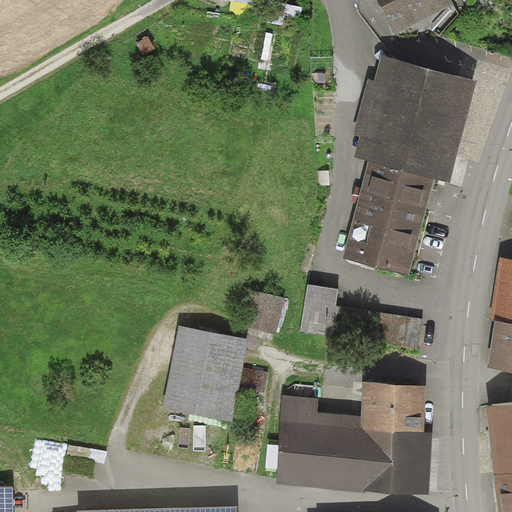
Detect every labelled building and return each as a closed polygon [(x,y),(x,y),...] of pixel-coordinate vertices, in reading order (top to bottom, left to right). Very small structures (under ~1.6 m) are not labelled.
[(375,0),(395,37),(455,6),(452,0),(375,0)] [(358,162),(368,164),(435,181),(448,186),(475,85),(384,61),(377,86),(372,84),(357,138),(364,140),(358,162)] [(343,261),(410,278),(435,181),(368,164),(343,261)] [(511,263),(500,261),(491,323),(497,324),(511,326),(511,263)] [(308,286),(301,332),(333,337),(338,307),(340,290),(308,286)] [(253,291),(244,326),(275,334),(284,299),(253,291)] [(422,320),(338,307),(333,337),(418,350),(422,320)] [(511,326),(497,324),(490,373),(511,376),(511,326)] [(181,327),(164,409),(232,423),(239,389),(243,368),(249,341),(181,327)] [(270,373),(243,368),(239,389),(266,394),(270,373)] [(286,397),(280,486),(428,495),(432,431),(425,431),(428,388),(386,385),(362,384),(360,417),(320,414),(321,400),(286,397)] [(501,511),(511,511),(511,410),(491,412),(498,481),(501,511)]
